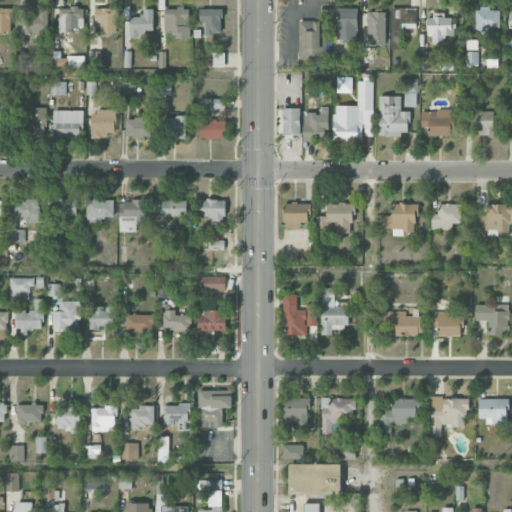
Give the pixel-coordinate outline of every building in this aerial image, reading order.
[(0,33),(11,34),(12,8),(0,7),(0,33)] [(84,8),(59,7),(59,32),(74,32),(74,28),(84,28),(84,8)] [(49,32),(48,8),(37,9),(37,14),(24,14),(25,33),(49,32)] [(101,33),(116,34),(116,8),(95,8),(95,23),(101,23),(101,33)] [(189,8),(165,8),(164,32),(176,32),(176,38),(189,38),(189,8)] [(337,40),(357,41),(358,8),(338,8),(337,40)] [(401,49),(401,29),(416,28),(416,8),(390,9),(391,49),(401,49)] [(153,9),(142,9),(142,17),(130,17),(131,36),(146,36),(146,30),(154,30),(153,9)] [(200,23),(205,23),(205,34),(222,34),(222,9),(200,9),(200,23)] [(500,9),(476,9),(476,29),(500,29),(500,9)] [(385,12),(367,12),(366,44),(385,45),(385,12)] [(428,15),(429,44),(444,44),(444,36),(454,35),(454,15),(428,15)] [(328,66),(327,20),(299,21),(300,66),(328,66)] [(477,51),(466,52),(466,66),(478,66),(477,51)] [(224,53),(213,53),(214,67),(225,67),(224,53)] [(55,68),(84,68),(84,57),(55,56),(55,68)] [(373,81),(357,81),(357,105),(334,106),(334,141),(363,141),(363,136),(373,136),(373,81)] [(66,82),(51,82),(50,94),(66,94),(66,82)] [(123,94),(135,94),(134,83),(122,84),(123,94)] [(379,135),(409,135),(409,111),(401,111),(401,96),(379,96),(379,135)] [(204,106),(225,107),(225,99),(204,98),(204,106)] [(0,135),(7,136),(8,106),(0,105),(0,135)] [(494,112),(482,111),(482,107),(467,106),(467,121),(480,121),(480,135),(493,136),(494,112)] [(327,107),(320,107),(320,113),(304,113),(303,139),(327,140),(327,107)] [(46,108),(34,108),(34,136),(46,136),(46,108)] [(283,135),(301,134),(300,108),(282,108),(283,135)] [(54,137),(83,138),(83,111),(55,110),(54,137)] [(116,110),(91,111),(91,136),(116,136),(116,110)] [(454,110),(421,111),(421,128),(428,128),(429,136),(454,135),(454,110)] [(187,117),(166,116),(165,138),(186,138),(187,117)] [(126,119),(126,137),(151,136),(151,118),(126,119)] [(199,120),(199,138),(225,139),(225,120),(199,120)] [(49,216),(77,215),(76,198),(49,199),(49,216)] [(38,222),(38,199),(14,199),(15,223),(38,222)] [(86,199),(87,223),(102,223),(102,217),(114,217),(114,199),(86,199)] [(187,216),(186,199),(160,199),(161,217),(187,216)] [(212,217),(212,224),(225,224),(225,200),(203,199),(202,216),(212,217)] [(120,232),(136,232),(136,223),(145,222),(145,200),(119,201),(120,232)] [(284,203),(284,228),(301,228),(301,222),(310,222),(310,203),(284,203)] [(316,216),(315,228),(331,229),(331,233),(352,234),(353,203),(327,203),(327,216),(316,216)] [(417,233),(416,203),(392,204),(392,215),(382,215),(383,229),(392,229),(392,234),(417,233)] [(452,229),(452,223),(461,223),(462,204),(438,203),(438,214),(431,214),(431,229),(452,229)] [(511,204),(487,204),(487,215),(480,215),(480,233),(509,233),(509,223),(511,222),(511,204)] [(12,231),(13,242),(24,242),(24,230),(12,231)] [(211,250),(224,250),(224,241),(211,241),(211,250)] [(225,291),(225,275),(203,275),(203,291),(225,291)] [(31,278),(10,278),(9,299),(31,299),(31,278)] [(59,284),(47,284),(47,297),(59,297),(59,284)] [(321,335),(332,335),(332,329),(349,330),(349,301),(335,301),(335,288),(322,288),(321,335)] [(297,294),(284,294),(284,335),(306,335),(306,325),(317,326),(317,305),(306,305),(306,310),(297,310),(297,294)] [(17,331),(43,331),(43,299),(34,299),(34,311),(26,311),(26,309),(17,310),(17,331)] [(53,311),(53,329),(69,329),(69,326),(80,326),(80,301),(59,301),(60,311),(53,311)] [(475,304),(475,320),(489,320),(489,335),(509,335),(509,305),(475,304)] [(115,327),(114,306),(105,306),(90,306),(90,327),(115,327)] [(190,315),(175,315),(175,310),(163,310),(164,330),(190,329),(190,315)] [(198,331),(226,330),(225,310),(198,310),(198,331)] [(0,330),(7,331),(8,312),(0,311),(0,330)] [(420,335),(420,316),(406,316),(406,312),(382,312),(382,335),(420,335)] [(431,327),(439,327),(438,335),(462,336),(462,316),(449,316),(449,312),(432,312),(431,327)] [(155,314),(126,315),(126,332),(155,331),(155,314)] [(223,427),(222,408),(233,408),(232,390),(198,391),(199,427),(223,427)] [(308,398),(284,398),(284,424),(309,424),(308,398)] [(409,423),(409,417),(418,417),(418,398),(392,399),(392,412),(381,412),(381,438),(391,438),(391,424),(409,423)] [(469,398),(432,398),(431,433),(441,433),(441,425),(464,425),(464,413),(469,413),(469,398)] [(507,398),(479,399),(479,419),(486,418),(486,426),(508,425),(507,398)] [(355,399),(326,399),(326,406),(322,406),(322,434),(332,434),(332,423),(342,423),(343,417),(354,418),(355,399)] [(43,404),(17,404),(17,423),(42,423),(43,404)] [(190,405),(165,404),(164,424),(178,424),(177,430),(190,430),(190,405)] [(81,405),(68,405),(68,409),(57,408),(57,431),(80,432),(81,405)] [(154,405),(131,406),(131,427),(154,426),(154,405)] [(116,431),(115,406),(92,407),(92,431),(116,431)] [(169,436),(158,436),(158,463),(169,463),(169,436)] [(36,453),(47,453),(46,437),(36,437),(36,453)] [(138,459),(138,443),(122,442),(122,459),(138,459)] [(10,445),(11,461),(24,461),(24,445),(10,445)] [(100,445),(85,445),(85,458),(100,458),(100,445)] [(303,457),(304,445),(283,445),(283,457),(303,457)] [(355,459),(356,446),(337,446),(337,459),(355,459)] [(48,462),(60,462),(61,449),(49,448),(48,462)] [(341,463),(289,464),(290,494),(341,493),(341,463)] [(6,473),(7,491),(19,491),(19,473),(6,473)] [(104,489),(103,474),(81,475),(81,489),(104,489)] [(131,477),(118,476),(117,488),(131,489),(131,477)] [(222,479),(204,480),(204,487),(222,487),(222,479)] [(197,510),(197,511),(222,511),(222,491),(210,491),(210,510),(197,510)] [(31,511),(32,502),(13,502),(13,511),(31,511)] [(150,511),(151,502),(123,503),(123,511),(150,511)] [(319,511),(319,503),(304,503),(304,511),(319,511)]
